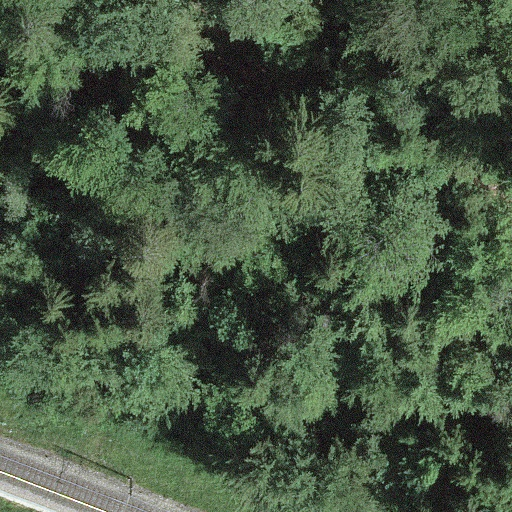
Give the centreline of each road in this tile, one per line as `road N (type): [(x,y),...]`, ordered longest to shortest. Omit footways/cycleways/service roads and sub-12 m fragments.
road 1 (track): [(0,373),(126,365),(442,393),(511,408)]
road 2 (track): [(511,177),(263,0)]
